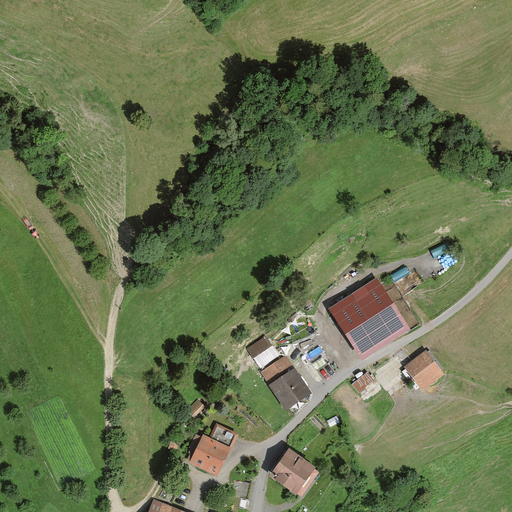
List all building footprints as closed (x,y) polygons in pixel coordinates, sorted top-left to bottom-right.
[(383,290),(349,313),(373,349),(407,327),(383,290)] [(260,368),(280,357),(269,337),(249,347),(260,368)] [(445,373),(429,354),(409,370),(425,389),(445,373)] [(287,356),(264,372),(288,407),(311,391),(287,356)] [(360,394),(377,382),(369,372),(353,384),(360,394)] [(197,416),(203,404),(196,401),(191,412),(197,416)] [(227,449),(205,438),(194,462),(216,472),(227,449)] [(316,472),(289,452),(273,475),(300,494),(316,472)] [(184,511),(154,500),(148,511),(184,511)]
